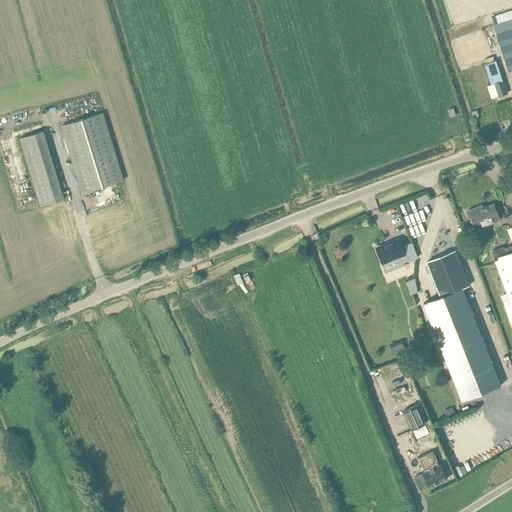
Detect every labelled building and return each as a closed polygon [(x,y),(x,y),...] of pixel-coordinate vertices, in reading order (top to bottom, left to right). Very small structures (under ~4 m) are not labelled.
[(511,18),(493,25),(496,33),(509,71),(511,69),(511,18)] [(492,99),(507,93),(495,60),(484,64),(492,84),(487,86),(492,99)] [(61,125),(82,193),(124,180),(103,112),(61,125)] [(19,138),(40,206),(64,198),(43,131),(19,138)] [(468,211),(475,229),(499,219),(493,204),(479,210),(477,207),(468,211)] [(491,251),(493,258),(509,299),(503,301),(504,304),(504,305),(511,327),(511,226),(507,229),(511,241),(511,247),(511,246),(504,248),(503,246),(491,251)] [(398,239),(391,242),(391,244),(376,250),(378,255),(377,256),(378,258),(379,257),(382,265),(404,256),(398,239)] [(410,261),(418,258),(412,243),(403,246),(410,261)] [(469,287),(459,261),(456,252),(427,263),(441,297),(424,304),(462,401),(500,386),(463,289),(469,287)] [(232,274),(237,286),(249,281),(244,269),(232,274)] [(409,294),(417,291),(413,278),(405,280),(409,294)] [(400,338),(404,335),(400,327),(395,330),(400,338)] [(396,330),(385,334),(389,344),(399,340),(396,330)] [(412,429),(425,424),(416,403),(403,409),(412,429)] [(455,415),(452,407),(444,410),(447,418),(455,415)] [(429,487),(447,479),(440,465),(438,465),(437,461),(433,450),(418,457),(424,472),(422,473),(429,487)]
